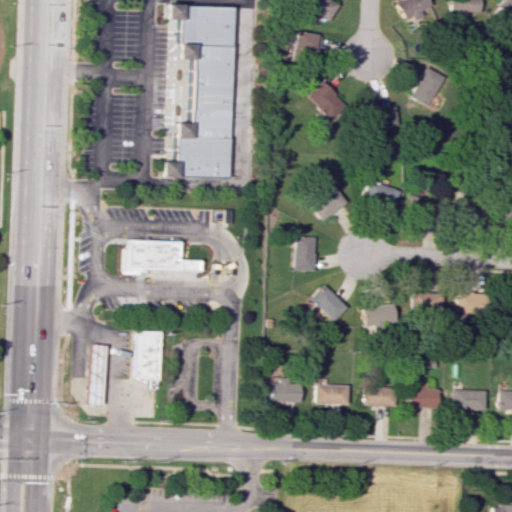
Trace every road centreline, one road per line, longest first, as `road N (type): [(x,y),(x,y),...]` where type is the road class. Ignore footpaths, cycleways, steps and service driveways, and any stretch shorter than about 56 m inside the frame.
road 1 (primary): [(26,511),(42,0)]
road 2 (secondary): [(27,435),(511,457)]
road 3 (residential): [(511,259),(361,254)]
